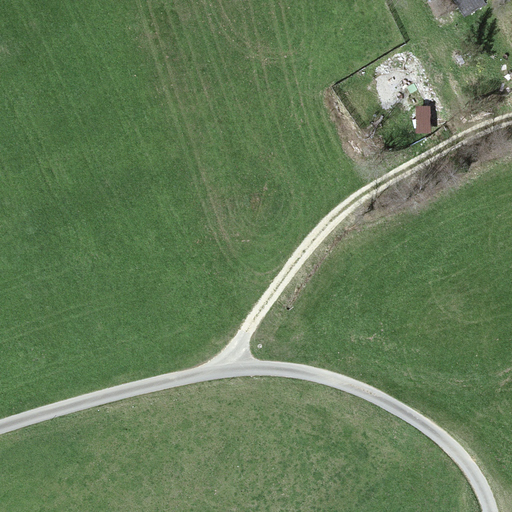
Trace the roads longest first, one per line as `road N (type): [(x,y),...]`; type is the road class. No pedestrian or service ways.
road 1 (track): [(225,369),(264,304),(339,212),(468,133),(511,117)]
road 2 (track): [(225,369),(297,370),(371,393),(463,458),(490,511)]
road 3 (track): [(0,426),(225,369)]
